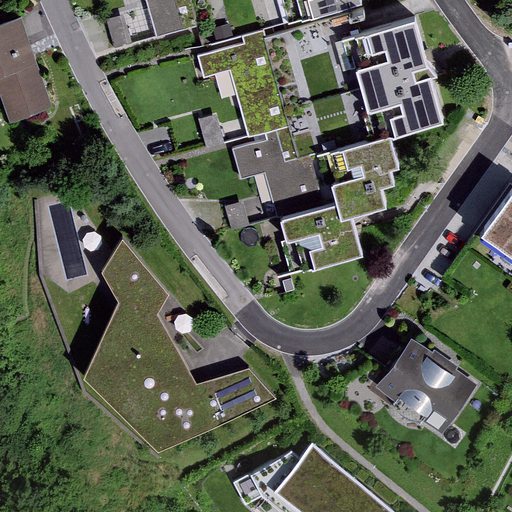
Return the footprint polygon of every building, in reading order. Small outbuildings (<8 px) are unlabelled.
[(148,0),(159,37),(198,25),(191,0),(148,0)] [(309,0),(311,8),(339,0),(309,0)] [(110,16),(117,42),(133,38),(126,12),(110,16)] [(371,102),(387,98),(395,130),(441,118),(428,73),(413,77),(410,64),(424,60),(413,17),(367,30),(376,60),(361,65),(371,102)] [(19,20),(0,26),(0,86),(14,125),(53,110),(19,20)] [(246,44),(201,57),(207,77),(229,71),(249,138),(291,126),(263,29),(243,34),(246,44)] [(276,141),(231,154),(236,172),(259,165),(278,233),(318,221),(291,126),(273,131),(276,141)] [(388,133),(345,145),(354,177),(332,183),(341,214),(387,201),(381,182),(394,178),(389,161),(396,160),(388,133)] [(511,191),(483,235),(511,254),(511,191)] [(179,299),(132,239),(113,275),(130,305),(100,381),(173,455),(284,402),(254,371),(208,386),(168,318),(179,299)] [(482,383),(413,335),(378,386),(448,433),(482,383)] [(408,511),(309,442),(266,502),(279,511),(408,511)]
